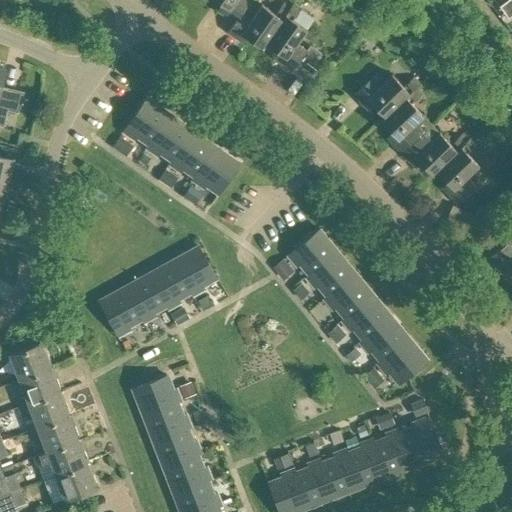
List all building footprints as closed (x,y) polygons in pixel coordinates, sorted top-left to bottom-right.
[(227,31),(228,32),(251,0),(250,0),(218,0),(224,4),(220,10),(235,21),(227,31)] [(251,37),(264,47),(295,3),(294,2),(292,6),(285,1),(277,13),(263,3),(253,17),(245,11),(251,1),(251,0),(228,32),(246,44),(251,37)] [(511,0),(507,0),(499,6),(504,12),(511,6),(511,0)] [(295,3),(264,47),(265,47),(267,43),(280,52),(275,59),(292,71),(307,50),(298,43),(308,29),(294,20),(302,8),(295,3)] [(0,65),(0,124),(4,125),(11,92),(0,89),(5,66),(0,65)] [(380,121),(381,121),(421,83),(414,76),(404,86),(392,74),(385,81),(377,72),(353,95),(368,111),(374,105),(385,116),(380,121)] [(386,138),(401,153),(432,124),(424,116),(425,115),(413,103),(423,93),(418,87),(421,84),(421,83),(381,121),(392,133),(386,138)] [(124,130),(147,147),(171,113),(147,97),(124,130)] [(194,130),(171,113),(147,147),(170,163),(194,130)] [(422,162),(433,174),(473,137),(472,136),(468,140),(462,134),(452,144),(441,132),(440,133),(432,124),(401,153),(415,168),(422,162)] [(170,163),(193,179),(217,146),(194,130),(170,163)] [(113,146),(112,147),(123,154),(130,143),(120,136),(113,146)] [(473,137),(433,174),(434,175),(438,172),(447,182),(442,188),(457,204),(476,185),(467,176),(479,164),(469,153),(479,143),(473,137)] [(240,163),(217,146),(193,179),(217,196),(240,163)] [(143,152),(138,160),(145,165),(151,157),(143,152)] [(0,182),(7,184),(13,159),(0,155),(0,182)] [(159,179),(158,180),(168,186),(175,175),(166,169),(159,179)] [(190,185),(183,196),(194,204),(202,193),(190,185)] [(288,255),(306,277),(337,251),(319,229),(288,255)] [(511,229),(504,236),(508,241),(488,257),(502,273),(507,269),(511,274),(511,229)] [(475,230),(467,236),(475,247),(483,241),(475,230)] [(174,260),(193,295),(218,281),(198,246),(174,260)] [(306,277),(324,298),(355,272),(337,251),(306,277)] [(284,259),(273,267),(284,280),(294,271),(284,259)] [(174,260),(149,274),(168,309),(193,295),(174,260)] [(373,294),(355,272),(324,298),(342,320),(373,294)] [(149,274),(124,287),(143,322),(168,309),(149,274)] [(301,283),(292,289),(298,297),(307,290),(301,283)] [(143,322),(124,287),(99,301),(119,336),(143,322)] [(342,320),(360,342),(391,316),(373,294),(342,320)] [(202,309),(211,304),(206,295),(197,300),(202,309)] [(170,314),(176,325),(189,318),(184,307),(170,314)] [(409,338),(391,316),(360,342),(378,364),(409,338)] [(337,325),(327,333),(334,342),(344,333),(337,325)] [(409,338),(378,364),(396,385),(427,360),(409,338)] [(9,354),(18,379),(50,367),(40,342),(9,354)] [(355,347),(345,355),(350,362),(360,354),(355,347)] [(59,391),(50,367),(18,379),(27,403),(59,391)] [(363,376),(374,388),(384,380),(373,367),(363,376)] [(133,388),(143,414),(181,400),(171,373),(133,388)] [(179,386),(184,399),(196,393),(191,381),(179,386)] [(32,414),(37,427),(68,415),(59,391),(27,403),(18,407),(22,418),(32,414)] [(423,399),(410,404),(416,418),(428,413),(423,399)] [(191,426),(181,400),(143,414),(153,441),(191,426)] [(204,407),(192,412),(198,425),(209,421),(204,407)] [(376,417),(381,430),(395,424),(390,412),(376,417)] [(77,439),(68,415),(37,427),(27,431),(31,442),(41,438),(46,451),(77,439)] [(399,428),(413,465),(440,455),(425,418),(399,428)] [(364,425),(356,428),(360,437),(367,434),(364,425)] [(153,441),(163,467),(201,452),(191,426),(153,441)] [(387,476),(413,465),(399,428),(372,438),(387,476)] [(339,431),(329,434),(333,444),(343,441),(339,431)] [(372,438),(346,448),(360,486),(387,476),(372,438)] [(86,463),(77,439),(46,451),(32,456),(36,466),(50,461),(55,475),(86,463)] [(314,441),(304,445),(309,456),(318,453),(314,441)] [(334,496),(360,486),(346,448),(320,458),(334,496)] [(163,467),(173,493),(211,479),(201,452),(163,467)] [(287,453),(273,458),(277,469),(291,464),(287,453)] [(320,458),(293,468),(308,506),(334,496),(320,458)] [(86,463),(55,475),(64,500),(96,488),(86,463)] [(292,511),(308,506),(293,468),(267,478),(279,511),(292,511)] [(15,473),(4,477),(0,478),(0,496),(4,495),(3,495),(20,488),(15,473)] [(173,493),(180,511),(203,511),(221,505),(211,479),(173,493)] [(3,495),(4,495),(9,509),(16,507),(26,503),(20,488),(3,495)]
